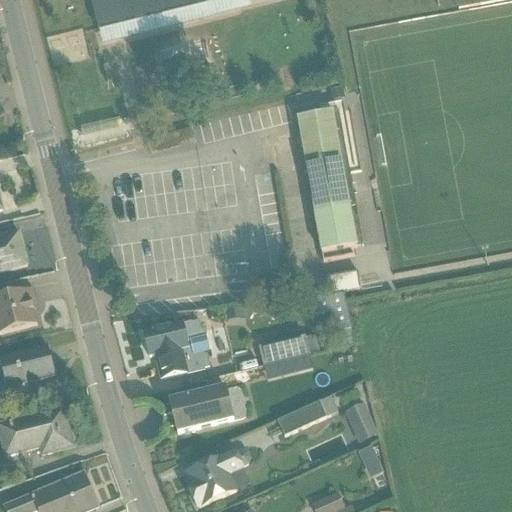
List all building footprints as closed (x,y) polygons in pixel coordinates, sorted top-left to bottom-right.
[(86,0),(99,48),(247,10),(244,0),(86,0)] [(336,112),(297,119),(321,255),(360,249),(336,112)] [(0,278),(28,271),(18,233),(0,237),(0,278)] [(343,279),(343,297),(375,296),(374,279),(343,279)] [(0,337),(41,328),(33,292),(0,299),(0,337)] [(161,384),(184,378),(179,355),(187,353),(181,330),(143,339),(148,359),(155,357),(161,384)] [(323,347),(278,358),(282,375),(327,364),(323,347)] [(0,365),(11,409),(60,397),(49,353),(0,364),(0,365)] [(176,439),(232,425),(225,392),(168,405),(176,439)] [(293,423),(301,443),(359,420),(381,411),(374,392),(293,423)] [(41,462),(74,454),(63,410),(0,425),(0,439),(5,460),(38,452),(41,462)] [(376,451),(394,443),(380,413),(362,421),(376,451)] [(263,460),(301,446),(293,426),(255,440),(263,460)] [(375,457),(385,488),(401,483),(391,452),(375,457)] [(245,473),(237,455),(181,478),(195,511),(203,511),(234,499),(226,481),(245,473)] [(90,511),(98,509),(84,476),(3,511),(90,511)] [(329,511),(353,511),(357,511),(353,499),(328,506),(329,511)]
